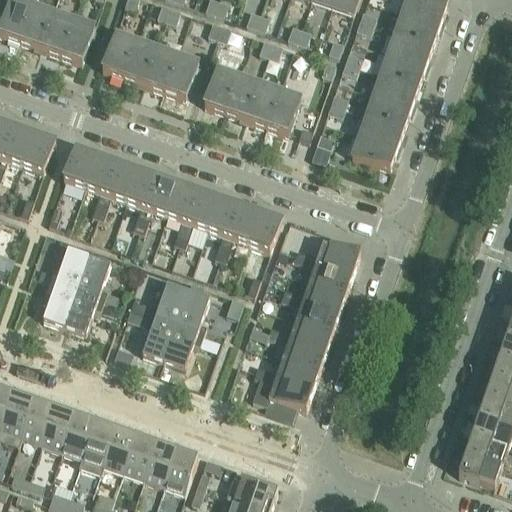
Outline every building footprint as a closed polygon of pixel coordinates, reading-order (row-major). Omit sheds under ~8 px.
[(107,0),(95,0),(94,6),(105,10),(107,0)] [(166,0),(165,6),(174,9),(177,0),(166,0)] [(187,0),(177,0),(174,9),(183,13),(187,0)] [(292,0),(292,3),(312,10),(315,0),(292,0)] [(315,0),(312,10),(332,17),(338,0),(315,0)] [(338,0),(332,17),(354,24),(362,0),(338,0)] [(410,1),(402,23),(440,36),(448,14),(410,1)] [(140,6),(141,6),(130,2),(125,17),(135,20),(140,6)] [(12,5),(0,39),(0,44),(20,51),(34,13),(12,5)] [(206,20),(215,24),(220,10),(211,6),(206,20)] [(229,13),(220,10),(215,24),(224,27),(229,13)] [(54,20),(34,13),(20,51),(41,58),(54,20)] [(157,28),(167,31),(171,17),(162,14),(157,28)] [(181,20),(171,17),(167,31),(176,34),(181,20)] [(74,27),(54,20),(41,58),(61,65),(74,27)] [(252,20),(247,34),(256,38),(261,24),(252,20)] [(363,21),(360,30),(374,35),(377,26),(363,21)] [(440,36),(402,23),(395,43),(433,56),(440,36)] [(270,27),(261,24),(256,38),(265,41),(270,27)] [(96,35),(74,27),(61,65),(83,73),(96,35)] [(374,35),(360,30),(357,40),(371,45),(374,35)] [(222,34),(213,31),(208,45),(217,48),(222,34)] [(232,38),(222,34),(217,48),(227,52),(232,38)] [(293,35),(288,49),(297,52),(302,38),(293,35)] [(312,41),(302,38),(297,52),(307,55),(312,41)] [(116,42),(103,80),(124,87),(137,49),(116,42)] [(433,56),(395,43),(388,64),(426,77),(433,56)] [(158,56),(137,49),(124,87),(144,94),(158,56)] [(273,52),(264,49),(259,63),(269,66),(273,52)] [(334,50),(329,63),(339,67),(344,53),(334,50)] [(283,55),(273,52),(269,66),(278,70),(283,55)] [(178,63),(158,56),(144,94),(165,101),(178,63)] [(199,71),(178,63),(165,101),(186,109),(199,71)] [(349,63),(346,72),(360,77),(363,67),(349,63)] [(426,77),(388,64),(381,84),(419,97),(426,77)] [(336,74),(326,71),(322,84),(332,88),(336,74)] [(360,77),(346,72),(342,81),(356,86),(360,77)] [(218,77),(205,115),(226,123),(239,85),(218,77)] [(419,97),(381,84),(374,104),(412,117),(419,97)] [(260,92),(239,85),(226,123),(246,130),(260,92)] [(280,99),(260,92),(246,130),(267,137),(280,99)] [(302,106),(280,99),(267,137),(288,144),(302,106)] [(335,103),(331,113),(346,117),(349,108),(335,103)] [(412,117),(374,104),(367,125),(405,138),(412,117)] [(346,117),(331,113),(328,122),(342,127),(346,117)] [(405,138),(367,125),(360,145),(398,158),(405,138)] [(8,132),(0,128),(0,168),(2,169),(13,136),(7,134),(8,132)] [(19,139),(13,136),(2,169),(0,168),(0,180),(4,182),(8,171),(23,176),(35,141),(20,136),(19,139)] [(303,137),(299,148),(310,151),(313,141),(303,137)] [(56,148),(35,141),(23,176),(44,184),(56,148)] [(335,148),(321,143),(317,154),(331,159),(335,148)] [(398,158),(360,145),(352,167),(390,180),(398,158)] [(98,163),(76,155),(72,168),(64,191),(85,198),(98,163)] [(112,168),(98,163),(85,198),(100,203),(106,205),(117,173),(111,170),(112,168)] [(123,175),(117,173),(106,205),(100,203),(97,214),(108,218),(112,207),(126,212),(139,177),(124,172),(123,175)] [(153,182),(139,177),(126,212),(141,218),(147,220),(158,187),(152,185),(153,182)] [(164,189),(158,187),(147,220),(141,218),(137,228),(149,232),(152,221),(167,227),(179,191),(165,186),(164,189)] [(194,196),(179,191),(167,227),(182,232),(188,234),(199,201),(193,199),(194,196)] [(205,203),(199,201),(188,234),(182,232),(178,242),(190,246),(193,236),(208,241),(220,205),(206,200),(205,203)] [(234,210),(220,205),(208,241),(223,246),(228,248),(240,215),(234,213),(234,210)] [(27,207),(21,225),(29,227),(35,209),(27,207)] [(108,218),(97,214),(93,225),(104,229),(108,218)] [(246,217),(240,215),(228,248),(223,246),(219,257),(230,260),(234,250),(249,255),(261,220),(247,215),(246,217)] [(63,219),(55,217),(49,234),(56,237),(63,219)] [(282,227),(261,220),(249,255),(270,262),(282,227)] [(149,232),(137,228),(134,239),(145,243),(149,232)] [(190,246),(178,242),(174,253),(186,257),(190,246)] [(323,252),(318,266),(316,272),(354,285),(361,265),(323,252)] [(230,260),(219,257),(215,267),(227,271),(230,260)] [(90,266),(68,258),(59,285),(54,282),(50,292),(77,301),(90,266)] [(298,259),(296,265),(294,271),(304,274),(308,263),(298,259)] [(354,285),(316,272),(318,266),(308,263),(304,274),(314,277),(309,291),(347,304),(354,285)] [(111,273),(90,266),(77,301),(105,311),(108,301),(102,300),(111,273)] [(254,285),(247,303),(255,306),(261,288),(254,285)] [(347,304),(309,291),(305,305),(303,310),(340,323),(347,304)] [(77,301),(50,292),(47,301),(53,303),(44,329),(65,337),(77,301)] [(189,300),(168,293),(158,319),(153,317),(149,326),(177,336),(189,300)] [(285,298),(283,304),(281,309),(291,313),(295,301),(285,298)] [(210,307),(189,300),(177,336),(204,345),(204,344),(207,336),(201,334),(210,307)] [(105,311),(77,301),(65,337),(86,344),(96,318),(101,320),(105,311)] [(340,323),(303,310),(305,305),(295,301),(291,313),(301,316),(296,330),(334,343),(340,323)] [(134,310),(131,320),(149,326),(153,317),(134,310)] [(131,320),(128,329),(146,336),(149,326),(131,320)] [(177,336),(149,326),(146,336),(152,337),(143,364),(164,371),(177,336)] [(334,343),(296,330),(291,343),(289,349),(327,362),(334,343)] [(204,345),(177,336),(164,371),(185,379),(195,352),(201,355),(202,351),(204,345)] [(272,336),(270,342),(268,348),(278,351),(282,340),(272,336)] [(327,362),(289,349),(291,343),(282,340),(278,351),(287,355),(283,368),(320,381),(327,362)] [(204,345),(202,351),(217,357),(219,351),(220,350),(204,344),(204,345)] [(511,350),(506,349),(499,368),(511,372),(511,350)] [(320,381),(283,368),(278,382),(276,387),(313,400),(320,381)] [(511,372),(499,368),(493,387),(511,393),(511,372)] [(258,375),(256,381),(254,386),(264,390),(268,378),(258,375)] [(313,400),(276,387),(278,382),(268,378),(264,390),(274,393),(269,408),(270,408),(297,417),(306,421),(313,400)] [(511,393),(493,387),(486,406),(511,415),(511,393)] [(0,443),(14,404),(0,399),(0,443)] [(34,411),(19,406),(14,404),(0,443),(0,448),(20,455),(22,448),(22,447),(34,411)] [(511,415),(486,406),(479,426),(511,437),(511,415)] [(267,415),(265,421),(292,431),(297,417),(270,408),(267,415)] [(55,418),(34,411),(22,447),(22,448),(42,455),(55,418)] [(75,425),(60,420),(55,418),(42,455),(62,462),(75,425)] [(95,432),(75,425),(62,462),(82,468),(83,469),(95,432)] [(511,437),(479,426),(472,445),(509,458),(511,448),(511,437)] [(116,439),(101,434),(95,432),(83,469),(82,468),(79,476),(101,484),(104,477),(103,476),(116,439)] [(136,446),(116,439),(103,476),(104,477),(123,483),(136,446)] [(472,445),(466,464),(502,477),(509,458),(472,445)] [(157,454),(142,448),(136,446),(123,483),(144,490),(157,454)] [(177,461),(157,454),(144,490),(164,497),(177,461)] [(198,468),(182,463),(177,461),(164,497),(186,505),(198,468)] [(502,477),(466,464),(459,485),(495,497),(502,477)] [(210,485),(202,482),(197,497),(205,500),(210,485)] [(15,483),(12,492),(27,497),(30,489),(15,483)] [(274,511),(278,502),(235,487),(234,486),(226,508),(234,511),(234,510),(239,511),(274,511)] [(45,494),(30,489),(27,497),(43,503),(45,494)] [(9,499),(0,496),(0,505),(6,508),(9,499)] [(200,511),(205,500),(197,497),(191,511),(200,511)] [(54,501),(53,506),(51,510),(57,511),(67,511),(70,507),(54,501)] [(32,511),(34,508),(19,503),(16,511),(18,511),(32,511)]
